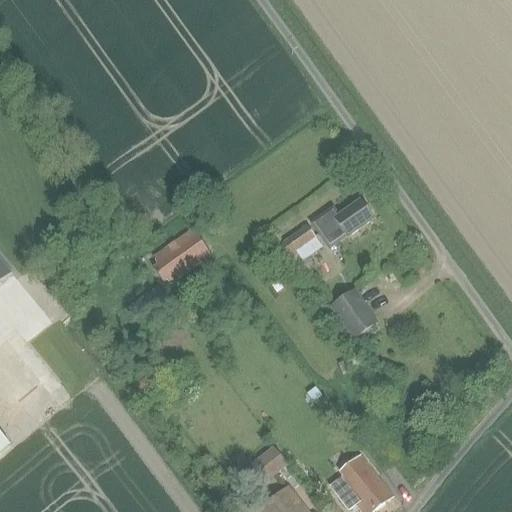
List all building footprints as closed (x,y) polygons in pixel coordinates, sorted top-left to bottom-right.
[(333,251),(348,241),(374,223),(362,205),(340,220),(334,211),(314,225),(333,251)] [(309,227),(276,250),(290,269),(301,261),(295,254),(317,239),(309,227)] [(173,285),(212,258),(193,232),(154,259),(159,266),(154,270),(164,284),(169,280),(173,285)] [(0,284),(17,270),(0,250),(0,284)] [(288,293),(279,277),(272,282),(281,297),(288,293)] [(160,289),(127,313),(136,324),(168,301),(160,289)] [(357,292),(332,309),(356,342),(381,325),(357,292)] [(315,390),(307,396),(313,405),(322,398),(315,390)] [(0,459),(12,450),(0,434),(0,459)] [(266,482),(289,465),(276,449),(254,466),(266,482)] [(242,456),(234,463),(242,473),(250,466),(242,456)] [(396,511),(401,508),(394,500),(360,457),(340,474),(344,478),(342,480),(361,504),(356,508),(360,511),(378,511),(384,507),(388,511),(396,511)] [(342,480),(331,489),(348,511),(351,511),(356,508),(361,504),(342,480)] [(265,511),(307,511),(291,490),(264,511),(265,511)]
